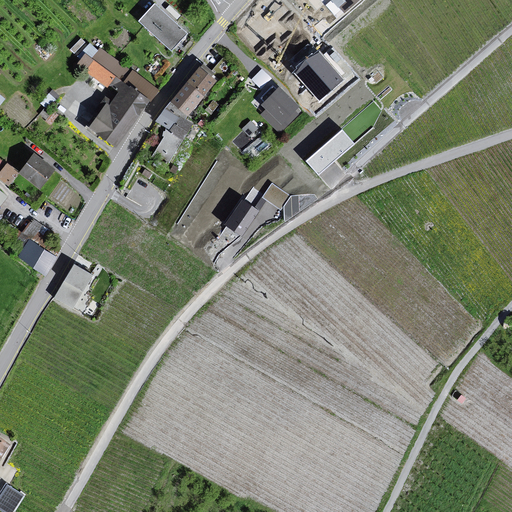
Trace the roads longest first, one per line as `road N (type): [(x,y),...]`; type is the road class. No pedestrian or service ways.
road 1 (residential): [(0,367),(128,150),(235,8)]
road 2 (unclassified): [(63,511),(164,340),(243,260),(336,198)]
road 3 (unclassified): [(511,304),(457,370),(386,511)]
road 4 (unclassified): [(511,30),(394,133),(336,198)]
road 5 (unclassified): [(336,198),(511,134)]
